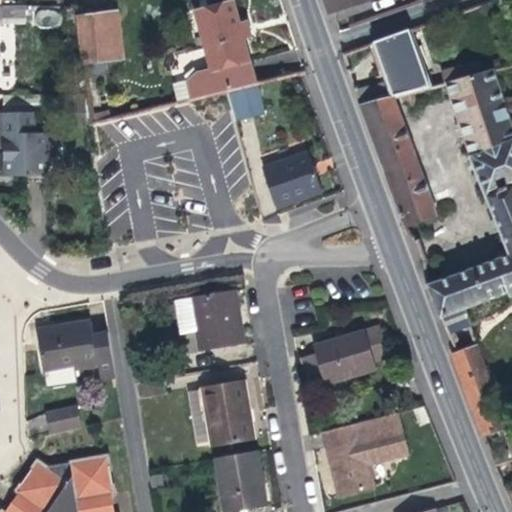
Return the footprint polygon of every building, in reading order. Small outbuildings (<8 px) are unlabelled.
[(321,0),(326,13),(367,0),(321,0)] [(489,3),(464,12),(468,25),(494,18),(489,3)] [(238,26),(232,4),(196,13),(209,69),(195,72),(184,81),(188,101),(193,100),(226,92),(253,85),(241,37),(238,26)] [(0,5),(0,20),(24,21),(25,6),(0,5)] [(125,59),(119,14),(109,15),(115,60),(125,59)] [(115,60),(109,15),(80,19),(86,64),(115,60)] [(249,29),(248,23),(238,26),(241,37),(251,35),(249,29)] [(428,88),(409,32),(373,44),(381,67),(387,82),(392,97),(394,96),(404,94),(411,92),(428,88)] [(475,75),(472,63),(442,72),(446,83),(475,75)] [(511,132),(510,127),(491,70),(475,75),(446,83),(469,158),(508,255),(425,286),(440,319),(465,309),(509,293),(511,297),(511,296),(511,132)] [(387,82),(353,88),(359,105),(392,97),(387,82)] [(262,114),(255,85),(253,85),(226,92),(234,122),(262,114)] [(415,107),(411,92),(404,94),(409,108),(415,107)] [(90,95),(82,95),(86,125),(94,123),(90,95)] [(45,143),(45,96),(2,96),(2,116),(3,145),(3,178),(45,178),(45,155),(45,143)] [(436,216),(394,96),(392,97),(359,105),(403,227),(436,216)] [(45,143),(45,155),(55,155),(55,144),(45,143)] [(321,191),(307,153),(261,169),(276,208),(301,199),(321,191)] [(233,291),(189,298),(199,353),(242,345),(237,317),(233,291)] [(132,296),(119,299),(123,322),(136,320),(132,296)] [(465,309),(440,319),(448,336),(471,327),(465,309)] [(114,378),(107,333),(92,335),(90,322),(36,330),(39,353),(42,375),(98,367),(100,380),(114,378)] [(389,356),(379,327),(313,347),(315,354),(302,358),(306,372),(309,384),(322,380),(323,384),(375,370),(372,361),(389,356)] [(456,354),(452,355),(482,437),(507,428),(478,346),(456,354)] [(162,379),(160,364),(130,369),(133,384),(162,379)] [(165,395),(162,379),(133,384),(135,400),(165,395)] [(247,406),(243,380),(201,388),(201,390),(210,444),(211,448),(253,440),(247,406)] [(210,444),(201,390),(187,393),(195,447),(210,444)] [(423,406),(412,409),(419,426),(430,421),(423,406)] [(47,434),(81,427),(76,407),(43,414),(47,434)] [(408,453),(397,413),(321,433),(330,465),(339,498),(372,489),(366,465),(408,453)] [(255,451),(215,458),(223,511),(236,511),(265,506),(259,473),(255,451)] [(44,464),(38,460),(16,491),(22,497),(11,511),(5,511),(2,509),(0,511),(104,511),(101,492),(108,490),(102,453),(44,464)] [(161,475),(148,477),(150,492),(163,490),(161,475)]
